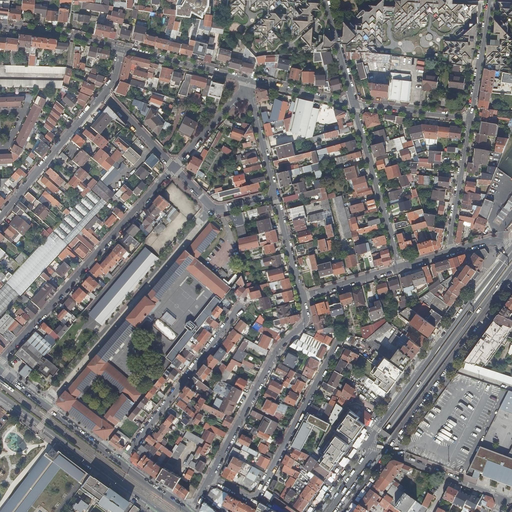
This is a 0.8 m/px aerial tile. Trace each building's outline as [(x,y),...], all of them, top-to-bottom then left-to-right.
[(33,10),(34,5),(34,0),(22,0),(21,7),(21,8),(32,9),(33,10)] [(115,1),(113,1),(113,6),(118,7),(126,8),(126,3),(121,2),(120,0),(118,0),(118,2),(115,1)] [(213,7),(213,0),(188,0),(188,7),(188,11),(188,12),(187,18),(194,19),(200,20),(201,20),(202,15),(200,15),(201,10),(205,11),(206,7),(213,7)] [(242,0),(228,0),(228,18),(235,11),(242,18),(242,0)] [(253,2),(255,2),(255,6),(267,7),(267,13),(246,32),(260,32),(259,45),(266,39),(279,40),(270,30),(280,21),(286,21),(283,18),(286,16),(292,22),(291,35),(295,32),(298,35),(311,22),(305,22),(305,16),(311,16),(309,13),(312,10),(319,11),(316,7),(319,4),(314,0),(248,0),(249,6),(253,2)] [(345,35),(342,37),(343,42),(357,43),(356,52),(360,52),(368,52),(379,53),(372,46),(375,43),(376,39),(377,39),(382,44),(383,19),(396,20),(395,33),(401,28),(402,28),(402,33),(414,22),(415,23),(415,27),(418,25),(421,28),(422,22),(428,22),(428,16),(431,13),(434,16),(434,22),(437,20),(440,23),(440,28),(446,23),(452,29),(452,23),(465,24),(465,19),(465,18),(471,18),(471,17),(472,14),(472,12),(478,6),(453,5),(453,0),(403,0),(403,1),(397,1),(397,3),(397,6),(396,7),(384,6),(384,5),(385,2),(385,0),(378,6),(372,6),(375,9),(371,12),(358,11),(360,14),(358,16),(360,18),(362,16),(364,18),(351,29),(345,23),(345,35)] [(7,16),(8,13),(8,11),(8,8),(9,5),(1,5),(2,1),(0,1),(0,17),(3,18),(3,16),(7,16)] [(94,3),(82,1),(81,8),(107,12),(108,5),(105,5),(94,3)] [(511,3),(496,2),(505,12),(502,16),(508,16),(508,22),(511,22),(511,3)] [(45,18),(46,11),(46,8),(45,8),(45,6),(34,5),(33,10),(33,11),(33,13),(41,14),(40,17),(45,18)] [(7,16),(7,18),(16,19),(17,17),(20,17),(21,9),(21,8),(21,7),(16,6),(16,9),(8,8),(8,11),(8,13),(7,16)] [(184,7),(175,7),(175,10),(175,16),(187,18),(188,12),(185,12),(185,9),(184,8),(184,7)] [(58,12),(57,21),(66,22),(66,20),(68,20),(69,15),(67,15),(68,11),(59,9),(58,12)] [(110,21),(122,24),(124,14),(121,14),(122,11),(119,10),(118,13),(112,11),(110,17),(107,16),(107,18),(108,20),(110,20),(110,21)] [(138,10),(137,13),(145,14),(142,24),(147,25),(150,15),(150,12),(143,11),(138,10)] [(45,20),(57,21),(58,12),(46,11),(45,18),(45,20)] [(79,13),(73,13),(73,18),(88,21),(89,16),(78,15),(79,13)] [(173,24),(175,16),(170,15),(166,29),(168,29),(166,39),(163,38),(162,40),(157,38),(155,46),(155,47),(167,50),(169,42),(173,26),(173,24)] [(198,28),(203,29),(203,26),(209,27),(211,17),(202,15),(201,20),(200,20),(198,28)] [(198,28),(200,20),(194,19),(188,46),(182,44),(183,42),(182,42),(179,53),(191,56),(192,53),(192,52),(195,41),(198,28)] [(487,58),(487,69),(496,71),(500,72),(505,66),(511,65),(509,62),(511,59),(509,56),(511,53),(511,39),(510,37),(511,34),(511,33),(507,33),(503,29),(503,22),(499,25),(496,21),(496,34),(492,34),(491,58),(487,58)] [(96,23),(93,34),(107,38),(109,32),(112,32),(112,30),(112,28),(104,26),(105,26),(103,25),(103,26),(99,25),(100,24),(96,23)] [(122,24),(119,37),(128,39),(130,32),(126,31),(128,25),(122,24)] [(462,62),(463,61),(463,55),(472,56),(473,43),(476,43),(477,25),(476,25),(472,24),(471,24),(470,30),(464,30),(457,36),(460,39),(460,40),(457,42),(445,42),(450,48),(444,54),(450,55),(450,61),(457,55),(462,62)] [(134,26),(131,38),(143,41),(145,35),(146,29),(134,26)] [(173,26),(169,42),(174,43),(178,27),(175,27),(173,26)] [(331,46),(330,42),(329,42),(323,36),(322,42),(310,41),(311,28),(300,37),(306,44),(295,53),(297,54),(300,53),(305,53),(304,54),(311,53),(313,53),(316,53),(320,53),(325,52),(331,46)] [(245,47),(235,34),(234,36),(232,46),(239,48),(244,49),(245,47)] [(30,48),(31,37),(18,35),(17,41),(17,47),(25,48),(25,49),(27,49),(27,48),(30,48)] [(143,43),(155,46),(157,38),(145,35),(143,41),(143,43)] [(42,49),(43,39),(31,37),(30,48),(29,57),(28,66),(35,67),(38,67),(39,60),(36,60),(36,59),(33,56),(34,50),(36,48),(42,49)] [(167,50),(179,53),(182,42),(183,37),(180,37),(179,42),(179,44),(174,43),(169,42),(167,50)] [(12,51),(11,66),(15,66),(17,47),(17,41),(6,39),(5,50),(12,51)] [(56,43),(56,40),(43,39),(42,49),(55,50),(55,49),(56,43)] [(207,44),(195,41),(192,52),(204,55),(206,48),(206,46),(207,44)] [(98,49),(89,47),(87,56),(97,58),(98,52),(97,52),(98,49)] [(249,52),(245,47),(244,49),(244,50),(241,61),(241,62),(239,70),(246,72),(247,70),(251,71),(253,66),(246,64),(249,52)] [(203,61),(210,63),(213,50),(206,48),(204,55),(204,56),(203,61)] [(231,51),(219,48),(216,59),(228,62),(229,58),(231,51)] [(109,51),(101,50),(99,57),(107,59),(108,57),(109,57),(109,55),(108,55),(109,51)] [(330,51),(320,53),(322,61),(323,65),(327,65),(333,63),(330,51)] [(356,52),(346,51),(346,53),(348,60),(361,58),(360,52),(356,52)] [(368,52),(360,52),(361,58),(362,60),(386,62),(385,64),(391,65),(391,55),(379,53),(368,52)] [(322,61),(320,53),(316,53),(313,53),(313,63),(322,61)] [(281,58),(282,54),(278,55),(276,67),(278,68),(279,69),(288,71),(290,61),(286,60),(286,59),(285,58),(284,60),(283,60),(284,56),(283,56),(282,58),(281,58)] [(265,56),(255,58),(257,63),(264,63),(263,61),(265,61),(265,63),(272,63),(272,67),(276,68),(276,67),(278,55),(276,55),(276,57),(265,58),(265,56)] [(125,58),(119,82),(125,84),(130,64),(136,66),(136,65),(148,68),(150,63),(150,61),(129,56),(125,58)] [(241,61),(229,58),(228,62),(227,67),(239,70),(241,62),(241,61)] [(362,79),(367,77),(366,75),(363,62),(357,64),(362,79)] [(150,63),(148,68),(147,74),(146,77),(151,78),(154,69),(157,69),(158,65),(150,63)] [(64,74),(66,68),(53,67),(38,67),(35,67),(28,66),(15,66),(11,66),(4,66),(4,69),(6,69),(5,72),(64,74)] [(64,74),(63,81),(68,82),(73,70),(72,70),(66,68),(64,74)] [(172,70),(161,68),(160,72),(159,77),(169,80),(172,70)] [(298,80),(301,71),(291,68),(290,74),(287,74),(285,82),(289,82),(290,78),(298,80)] [(487,69),(485,69),(481,91),(491,93),(492,93),(496,71),(487,69)] [(145,79),(146,77),(147,74),(133,71),(132,71),(131,73),(130,73),(129,76),(132,77),(132,75),(136,76),(135,78),(142,80),(142,79),(145,79)] [(159,77),(160,72),(157,71),(155,77),(154,77),(152,87),(156,88),(157,83),(158,78),(159,77)] [(173,72),(170,84),(173,85),(174,83),(174,81),(178,82),(178,81),(179,81),(181,74),(180,74),(173,72)] [(313,83),(313,72),(302,72),(301,82),(313,83)] [(94,85),(99,87),(103,83),(101,83),(103,77),(101,76),(97,75),(97,76),(89,73),(86,81),(94,84),(94,85)] [(389,97),(389,99),(409,101),(412,81),(410,81),(410,75),(390,73),(389,85),(389,97)] [(511,74),(503,73),(501,84),(509,86),(511,86),(511,74)] [(192,88),(196,89),(196,87),(197,86),(199,77),(186,74),(184,79),(184,81),(183,81),(178,94),(186,96),(188,87),(192,88)] [(207,96),(210,84),(210,82),(212,77),(207,75),(206,79),(199,77),(197,86),(204,87),(202,95),(207,96)] [(323,91),(330,92),(328,84),(326,79),(325,75),(314,75),(314,85),(323,85),(323,91)] [(424,75),(423,86),(422,90),(428,90),(431,90),(431,87),(437,87),(438,77),(424,75)] [(326,79),(328,84),(329,83),(331,91),(341,88),(338,79),(333,80),(332,77),(330,78),(328,79),(326,79)] [(450,77),(449,88),(457,89),(457,90),(464,91),(465,79),(450,77)] [(62,85),(63,81),(0,79),(0,87),(61,88),(62,85)] [(126,84),(128,85),(143,89),(144,84),(127,79),(126,84)] [(93,85),(85,82),(82,92),(89,95),(93,85)] [(112,92),(113,92),(124,96),(128,85),(126,84),(125,84),(119,82),(118,84),(112,92)] [(372,96),(389,97),(389,85),(382,85),(369,83),(372,96)] [(207,96),(219,99),(222,87),(210,84),(207,96)] [(68,88),(62,85),(61,88),(61,91),(68,94),(76,98),(85,102),(88,96),(78,92),(78,94),(67,90),(68,88)] [(271,95),(271,91),(259,88),(256,91),(259,102),(269,99),(269,95),(271,95)] [(68,94),(61,91),(58,96),(63,101),(66,104),(70,108),(76,101),(72,97),(67,95),(68,94)] [(491,93),(481,91),(478,107),(489,109),(491,93)] [(146,103),(158,108),(161,99),(149,94),(146,103)] [(14,98),(14,95),(10,96),(10,98),(5,98),(6,107),(11,107),(11,108),(15,108),(15,107),(14,98)] [(23,102),(23,95),(19,95),(19,98),(14,98),(15,107),(20,107),(20,101),(23,102)] [(33,105),(41,109),(45,101),(37,97),(33,105)] [(163,110),(168,112),(171,104),(172,104),(175,99),(168,97),(163,110)] [(300,98),(297,97),(293,111),(292,117),(288,131),(290,131),(301,134),(306,135),(314,107),(299,103),(300,98)] [(264,111),(262,112),(265,124),(278,121),(283,101),(283,99),(276,98),(271,120),(266,118),(264,111)] [(315,102),(300,98),(299,103),(314,107),(315,102)] [(145,109),(148,110),(151,105),(133,99),(131,105),(136,106),(136,108),(136,109),(137,109),(144,112),(145,109)] [(56,100),(52,106),(61,114),(64,108),(56,100)] [(288,103),(283,101),(278,121),(283,119),(286,108),(288,109),(289,107),(288,106),(287,106),(288,103)] [(204,109),(204,110),(206,110),(215,113),(216,111),(216,110),(200,104),(197,110),(202,113),(204,109)] [(39,113),(41,109),(33,105),(31,109),(28,108),(27,112),(39,118),(41,114),(39,113)] [(143,120),(157,134),(164,121),(155,111),(154,111),(156,107),(151,105),(148,110),(143,120)] [(52,106),(49,113),(57,120),(61,114),(52,106)] [(112,120),(123,128),(124,128),(125,126),(106,106),(102,113),(112,120)] [(320,109),(314,107),(306,135),(313,137),(320,109)] [(345,112),(335,109),(338,124),(340,129),(344,128),(341,118),(346,117),(347,115),(346,113),(345,112)] [(494,110),(483,109),(481,121),(483,122),(492,123),(494,110)] [(39,118),(27,112),(25,115),(27,116),(25,121),(33,125),(35,121),(37,122),(39,118)] [(381,124),(378,114),(366,112),(363,115),(367,128),(381,124)] [(49,113),(46,119),(54,126),(57,120),(49,113)] [(99,135),(112,120),(102,113),(90,127),(97,134),(99,135)] [(197,122),(185,115),(177,131),(189,137),(197,122)] [(386,115),(385,118),(385,119),(395,121),(395,122),(405,123),(406,125),(405,126),(406,129),(409,128),(408,126),(408,124),(408,123),(406,117),(400,117),(386,115)] [(43,126),(49,131),(54,126),(46,119),(43,126)] [(278,121),(265,124),(268,136),(273,135),(272,130),(274,129),(274,126),(284,124),(283,119),(278,121)] [(33,125),(25,121),(23,126),(21,125),(19,128),(31,134),(33,130),(31,129),(33,125)] [(165,121),(161,127),(167,131),(170,124),(165,121)] [(492,123),(483,122),(481,134),(488,135),(495,137),(497,124),(492,123)] [(246,132),(251,124),(244,123),(243,123),(241,128),(240,131),(235,129),(234,128),(232,134),(234,134),(233,137),(241,140),(243,136),(246,132)] [(246,132),(243,136),(246,137),(250,137),(251,141),(256,141),(252,124),(251,124),(246,132)] [(326,127),(328,132),(340,129),(338,124),(326,127)] [(422,125),(408,126),(412,140),(424,138),(422,125)] [(429,126),(422,125),(424,138),(437,139),(438,137),(439,127),(439,126),(429,126)] [(328,132),(313,137),(314,141),(325,137),(326,138),(335,136),(336,135),(340,134),(340,133),(339,132),(342,132),(343,132),(349,131),(348,127),(344,128),(340,129),(328,132)] [(450,128),(439,127),(438,137),(449,138),(449,137),(450,128)] [(462,129),(450,127),(450,128),(449,137),(460,139),(462,129)] [(30,138),(31,134),(19,128),(17,132),(19,133),(17,137),(26,141),(28,137),(30,138)] [(383,129),(374,132),(377,144),(387,141),(383,129)] [(106,145),(108,142),(99,135),(97,134),(94,137),(85,130),(82,134),(99,148),(101,150),(104,152),(106,150),(105,149),(107,146),(106,145)] [(44,138),(40,134),(38,138),(40,141),(46,145),(49,148),(51,145),(48,142),(54,136),(51,133),(49,131),(44,138)] [(219,131),(212,143),(215,145),(222,133),(219,131)] [(481,134),(478,134),(476,144),(486,146),(488,135),(481,134)] [(81,149),(82,150),(83,149),(80,147),(84,142),(76,135),(71,141),(81,149)] [(24,146),(26,141),(17,137),(15,142),(13,141),(11,144),(13,145),(23,150),(24,151),(26,147),(24,146)] [(122,155),(129,147),(118,137),(114,142),(122,149),(119,152),(122,155)] [(401,143),(400,137),(394,139),(397,151),(403,149),(401,143)] [(496,152),(503,153),(508,139),(498,137),(496,152)] [(355,140),(346,142),(349,152),(358,149),(355,140)] [(401,143),(403,149),(407,149),(414,146),(413,142),(412,140),(401,143)] [(46,145),(40,141),(40,142),(41,143),(33,151),(40,158),(49,148),(46,145)] [(377,144),(372,146),(375,158),(386,155),(383,145),(388,143),(387,141),(377,144)] [(291,143),(278,146),(281,159),(295,156),(291,143)] [(316,151),(319,162),(325,161),(324,154),(342,149),(342,147),(341,144),(322,149),(316,151)] [(21,154),(23,150),(13,145),(10,152),(11,153),(11,155),(12,164),(16,159),(19,153),(21,154)] [(223,146),(221,151),(228,155),(231,151),(223,146)] [(414,146),(407,149),(400,151),(403,161),(410,159),(409,157),(407,152),(411,150),(412,153),(416,152),(414,146)] [(133,165),(140,157),(129,147),(122,155),(121,155),(125,158),(122,160),(124,161),(123,162),(127,166),(130,163),(133,165)] [(91,158),(107,171),(116,162),(110,158),(106,154),(104,152),(101,150),(99,148),(91,158)] [(71,160),(80,168),(90,157),(82,150),(81,149),(71,160)] [(188,168),(197,173),(203,162),(208,151),(204,149),(199,160),(194,157),(188,168)] [(480,157),(500,161),(503,153),(496,152),(482,150),(477,149),(475,156),(480,157)] [(122,155),(119,152),(117,150),(110,158),(116,162),(121,155),(122,155)] [(361,151),(348,155),(335,159),(337,165),(347,161),(347,160),(362,156),(361,151)] [(430,151),(429,163),(432,163),(441,164),(441,163),(438,162),(439,151),(436,151),(435,151),(430,151)] [(31,152),(25,160),(30,163),(32,160),(31,159),(34,154),(31,152)] [(236,157),(237,162),(242,161),(244,160),(257,157),(255,152),(246,154),(246,155),(244,155),(244,157),(241,158),(241,156),(236,157)] [(281,159),(274,161),(275,165),(279,164),(279,166),(283,165),(282,163),(291,161),(292,162),(298,161),(298,159),(312,156),(314,164),(318,163),(316,152),(312,153),(311,152),(299,155),(295,156),(281,159)] [(6,155),(6,153),(2,153),(3,167),(7,167),(7,164),(12,164),(11,155),(6,155)] [(158,161),(152,154),(144,163),(151,169),(158,161)] [(121,162),(122,160),(125,158),(121,155),(116,162),(107,171),(98,181),(105,188),(106,187),(111,181),(106,177),(111,171),(116,176),(119,172),(117,171),(119,169),(119,168),(123,164),(121,162)] [(488,166),(497,167),(500,161),(480,157),(475,156),(474,163),(475,163),(478,164),(479,164),(488,166)] [(387,158),(376,161),(379,169),(385,167),(390,166),(387,158)] [(477,170),(478,164),(475,163),(474,163),(469,162),(467,172),(475,173),(476,170),(477,170)] [(316,178),(323,177),(319,163),(318,163),(314,164),(304,166),(294,169),(296,175),(316,170),(316,172),(315,172),(316,178)] [(51,164),(49,168),(50,169),(57,175),(59,173),(60,172),(51,164)] [(289,170),(294,169),(304,166),(303,164),(299,165),(298,165),(290,166),(279,168),(280,172),(289,170)] [(397,164),(390,166),(385,167),(387,173),(389,179),(399,177),(400,176),(397,164)] [(244,169),(245,173),(263,168),(262,165),(252,167),(244,169)] [(346,181),(353,179),(359,177),(355,165),(347,168),(342,169),(346,181)] [(147,173),(140,166),(133,174),(141,180),(147,173)] [(492,180),(497,167),(488,166),(487,172),(483,172),(481,180),(492,180)] [(74,176),(81,182),(88,174),(80,168),(74,176)] [(13,176),(12,175),(9,179),(11,181),(13,178),(15,180),(16,181),(21,175),(24,178),(26,175),(23,172),(19,169),(13,176)] [(57,175),(50,169),(46,173),(50,176),(49,177),(57,184),(57,183),(59,185),(63,180),(58,176),(57,175)] [(280,172),(277,173),(280,187),(293,184),(289,170),(280,172)] [(106,177),(111,181),(116,176),(111,171),(106,177)] [(63,180),(66,182),(67,180),(59,173),(57,175),(58,176),(63,180)] [(411,173),(400,176),(399,177),(402,186),(409,184),(407,176),(408,176),(409,181),(410,181),(413,180),(413,179),(411,174),(411,173)] [(416,175),(411,174),(413,179),(419,179),(419,184),(428,185),(429,176),(416,175)] [(243,175),(234,177),(236,186),(245,184),(243,175)] [(80,194),(83,197),(85,196),(85,195),(87,193),(90,190),(87,187),(81,182),(74,176),(68,184),(75,190),(76,188),(77,186),(81,190),(80,190),(82,192),(80,194)] [(200,185),(203,182),(195,176),(193,181),(200,186),(200,185)] [(266,180),(265,176),(250,180),(250,183),(248,183),(248,185),(258,182),(266,180)] [(353,179),(356,191),(357,191),(368,188),(365,176),(360,177),(359,177),(353,179)] [(449,186),(450,177),(446,177),(438,176),(435,176),(434,186),(441,187),(442,185),(449,186)] [(56,194),(60,190),(53,185),(44,177),(40,181),(56,194)] [(9,179),(3,179),(0,179),(0,187),(3,184),(9,179)] [(87,187),(90,190),(91,189),(97,182),(93,179),(87,187)] [(316,189),(325,187),(323,179),(314,181),(316,189)] [(102,199),(110,191),(106,187),(105,188),(98,181),(97,182),(91,189),(101,198),(102,199)] [(304,192),(306,192),(303,181),(293,184),(296,194),(298,194),(304,192)] [(132,192),(135,196),(144,185),(141,182),(132,192)] [(207,191),(210,186),(203,182),(200,185),(206,189),(205,190),(207,191)] [(258,182),(248,185),(223,191),(219,192),(220,197),(260,187),(258,182)] [(468,182),(466,191),(469,192),(475,193),(477,184),(468,182)] [(9,189),(3,184),(0,187),(0,205),(4,201),(1,198),(9,189)] [(123,185),(119,190),(122,192),(124,194),(120,198),(124,201),(132,192),(123,185)] [(328,199),(327,195),(325,187),(316,189),(306,192),(304,192),(305,198),(319,194),(318,193),(319,193),(321,192),(323,198),(320,199),(313,201),(314,203),(321,201),(328,199)] [(357,191),(359,197),(373,193),(371,187),(368,188),(357,191)] [(432,199),(443,201),(445,189),(434,188),(432,199)] [(397,190),(389,192),(391,201),(400,199),(399,196),(401,196),(401,194),(402,193),(401,189),(397,190)] [(85,195),(96,204),(101,199),(90,190),(87,193),(85,195)] [(57,206),(60,203),(46,191),(42,195),(51,202),(55,205),(57,206)] [(114,195),(110,191),(102,199),(107,203),(109,200),(114,195)] [(469,192),(466,191),(464,203),(471,205),(482,207),(483,204),(472,201),(472,199),(481,200),(482,198),(485,198),(486,196),(469,193),(469,192)] [(32,202),(35,199),(28,193),(25,196),(32,202)] [(51,202),(42,195),(37,200),(42,205),(43,205),(46,208),(51,202)] [(114,195),(109,200),(115,205),(119,200),(117,198),(114,195)] [(169,203),(160,195),(153,203),(161,210),(162,211),(169,203)] [(336,197),(334,197),(345,239),(352,237),(351,232),(348,220),(345,207),(344,204),(342,195),(336,197)] [(80,201),(90,210),(95,205),(85,196),(83,197),(80,201)] [(64,241),(102,199),(101,198),(101,199),(96,204),(95,205),(90,210),(89,211),(85,216),(84,217),(79,222),(78,223),(74,228),(73,229),(68,234),(68,235),(63,240),(64,241)] [(474,226),(474,227),(483,231),(487,221),(486,220),(494,202),(485,198),(483,204),(482,207),(477,219),(474,226)] [(107,203),(102,199),(64,241),(68,245),(70,243),(75,237),(84,228),(95,216),(104,206),(107,203)] [(331,209),(328,199),(321,201),(324,211),(331,209)] [(364,212),(365,215),(378,211),(374,199),(366,201),(369,211),(364,212)] [(25,201),(23,205),(29,210),(32,206),(25,201)] [(26,210),(28,211),(29,210),(23,205),(20,202),(16,206),(24,213),(26,210)] [(79,202),(75,207),(85,216),(89,211),(79,202)] [(363,202),(361,203),(354,205),(351,206),(352,213),(358,211),(358,212),(363,211),(363,210),(365,209),(363,202)] [(161,210),(153,203),(145,212),(149,216),(153,219),(161,210)] [(471,205),(464,203),(462,208),(473,210),(473,209),(476,209),(473,218),(477,219),(482,207),(471,205)] [(503,208),(509,212),(511,208),(511,206),(507,203),(503,208)] [(34,214),(41,220),(49,211),(46,208),(43,205),(41,207),(40,207),(34,214)] [(271,205),(248,211),(249,217),(259,215),(259,213),(273,210),(272,206),(271,205)] [(306,218),(303,205),(291,208),(295,226),(306,223),(304,218),(306,218)] [(18,216),(20,218),(23,214),(24,213),(16,206),(12,211),(18,216)] [(116,207),(111,213),(119,219),(123,215),(120,213),(121,212),(116,207)] [(69,213),(79,222),(84,217),(74,208),(70,212),(69,213)] [(506,215),(507,216),(509,213),(509,212),(503,208),(500,211),(506,215)] [(422,209),(408,213),(411,223),(420,221),(419,215),(422,214),(424,214),(423,213),(422,209)] [(333,217),(331,210),(309,215),(311,223),(333,217)] [(502,223),(507,216),(506,215),(500,211),(496,218),(502,223)] [(241,212),(229,215),(232,220),(236,226),(244,224),(241,212)] [(427,225),(428,226),(433,227),(435,215),(423,213),(424,214),(424,215),(425,217),(425,218),(429,219),(427,225)] [(64,219),(74,228),(78,223),(68,214),(67,215),(64,219)] [(107,216),(102,222),(108,227),(115,219),(111,215),(109,218),(107,216)] [(16,231),(21,235),(29,226),(25,222),(20,218),(18,216),(10,226),(16,231)] [(104,224),(95,216),(84,228),(96,239),(98,236),(89,229),(96,222),(101,226),(104,224)] [(144,228),(150,233),(153,230),(154,229),(151,227),(152,225),(153,226),(154,225),(153,224),(156,221),(155,221),(153,219),(149,216),(147,218),(143,222),(146,225),(144,228)] [(348,220),(351,232),(354,231),(354,229),(359,228),(357,220),(363,219),(362,216),(351,219),(348,220)] [(458,244),(460,243),(464,222),(472,223),(471,225),(474,226),(477,219),(473,218),(460,216),(456,241),(458,244)] [(258,221),(261,233),(273,230),(270,218),(258,221)] [(58,224),(68,234),(73,229),(63,220),(58,224)] [(0,225),(0,233),(2,235),(10,226),(4,221),(0,225)] [(127,232),(128,233),(131,235),(133,237),(140,230),(148,236),(150,233),(144,228),(136,221),(127,232)] [(154,229),(153,230),(154,232),(155,231),(156,232),(158,233),(159,234),(160,234),(166,228),(165,227),(165,226),(164,225),(162,224),(161,224),(163,222),(161,221),(158,224),(154,229)] [(394,224),(396,230),(408,226),(407,222),(403,221),(394,224)] [(412,225),(413,230),(428,226),(427,225),(426,221),(424,222),(412,225)] [(66,391),(57,401),(58,403),(67,410),(94,430),(94,431),(98,434),(107,422),(103,419),(76,398),(97,373),(106,363),(130,335),(137,326),(146,316),(147,315),(156,305),(155,304),(187,267),(195,257),(197,258),(220,231),(210,222),(187,250),(186,250),(147,297),(146,296),(128,318),(98,355),(97,355),(89,365),(67,391),(66,391)] [(236,226),(239,239),(247,237),(244,224),(236,226)] [(335,236),(332,224),(326,225),(329,238),(330,237),(335,236)] [(351,232),(352,237),(354,244),(359,242),(357,233),(360,232),(360,234),(372,230),(377,229),(376,225),(373,226),(369,227),(354,231),(351,232)] [(2,235),(4,237),(8,241),(16,231),(10,226),(2,235)] [(53,230),(53,231),(63,240),(68,235),(57,226),(53,230)] [(432,240),(435,250),(439,249),(442,246),(445,229),(439,228),(433,227),(428,226),(429,232),(433,231),(440,232),(439,235),(438,235),(437,238),(439,238),(438,241),(432,240)] [(84,228),(75,237),(78,240),(90,251),(93,247),(80,236),(83,233),(96,245),(99,242),(96,239),(84,228)] [(240,251),(244,250),(264,245),(274,243),(278,242),(275,229),(273,230),(261,233),(247,237),(239,239),(240,251)] [(42,236),(45,239),(50,234),(46,231),(42,236)] [(309,240),(307,231),(298,233),(300,242),(309,240)] [(131,244),(137,249),(141,244),(133,237),(131,235),(128,233),(122,240),(129,246),(131,244)] [(397,234),(400,243),(416,239),(414,233),(403,236),(402,233),(397,234)] [(368,240),(369,243),(369,244),(375,242),(375,243),(374,244),(375,247),(387,243),(384,235),(368,240)] [(70,243),(68,245),(67,247),(70,249),(73,246),(78,240),(75,237),(70,243)] [(322,252),(328,250),(325,239),(319,240),(322,252)] [(416,239),(400,243),(401,249),(417,244),(416,239)] [(419,248),(421,255),(435,250),(432,240),(418,244),(419,248)] [(274,243),(264,245),(266,254),(276,252),(274,243)] [(369,243),(355,247),(357,254),(370,251),(370,249),(369,244),(369,243)] [(113,250),(121,257),(124,260),(129,253),(119,244),(113,250)] [(79,247),(75,251),(82,258),(88,251),(82,245),(80,247),(79,247)] [(70,249),(67,247),(62,252),(66,255),(68,254),(74,259),(77,255),(70,249)] [(159,258),(145,247),(89,314),(102,325),(159,258)] [(465,255),(457,257),(460,265),(460,266),(466,264),(476,271),(489,254),(485,249),(476,251),(469,260),(467,261),(465,255)] [(100,265),(108,272),(121,257),(113,250),(100,265)] [(378,253),(372,255),(375,266),(383,264),(384,266),(390,264),(392,261),(388,250),(380,252),(382,258),(380,259),(378,253)] [(16,263),(20,266),(28,257),(22,252),(19,255),(21,257),(16,263)] [(66,255),(62,252),(57,257),(62,261),(66,255)] [(281,259),(285,258),(284,253),(265,258),(267,266),(273,265),(274,268),(282,265),(281,259)] [(313,270),(319,269),(318,265),(315,254),(309,255),(313,270)] [(359,264),(357,255),(355,255),(354,255),(345,257),(348,267),(357,265),(357,264),(359,264)] [(216,275),(197,258),(195,257),(187,267),(217,293),(223,299),(224,298),(225,296),(232,288),(228,286),(222,280),(216,275)] [(457,257),(449,259),(451,268),(455,267),(460,265),(457,257)] [(453,275),(451,268),(449,259),(435,264),(437,273),(438,276),(439,280),(440,284),(445,281),(452,276),(453,275)] [(49,265),(55,269),(58,265),(53,260),(49,265)] [(70,268),(64,262),(55,273),(60,278),(70,268)] [(334,273),(332,264),(331,262),(318,265),(319,269),(320,276),(334,273)] [(334,275),(345,272),(343,262),(332,264),(334,273),(334,275)] [(4,269),(12,275),(20,266),(16,263),(10,270),(5,266),(3,268),(4,269)] [(100,265),(97,263),(89,272),(96,277),(99,274),(101,275),(103,272),(106,274),(108,272),(100,265)] [(453,275),(466,285),(471,278),(476,271),(466,264),(460,266),(455,272),(453,275)] [(428,266),(423,267),(424,271),(424,272),(428,283),(428,284),(432,282),(428,266)] [(53,271),(48,267),(40,276),(46,281),(48,278),(47,277),(53,271)] [(270,281),(290,277),(289,273),(284,274),(282,268),(268,271),(270,281)] [(0,281),(3,285),(12,275),(4,269),(2,272),(6,276),(5,276),(0,271),(0,281)] [(221,269),(216,275),(222,280),(224,278),(227,274),(221,269)] [(476,271),(471,278),(474,281),(479,273),(476,271)] [(104,276),(109,281),(113,276),(108,272),(106,274),(104,276)] [(424,272),(412,275),(416,287),(428,283),(424,272)] [(245,284),(243,274),(236,282),(241,286),(236,293),(235,292),(233,294),(233,297),(237,300),(246,289),(243,287),(245,284)] [(411,275),(401,278),(405,292),(408,292),(409,296),(412,295),(411,291),(415,290),(414,286),(414,285),(411,275)] [(449,290),(458,297),(466,285),(453,275),(452,276),(445,281),(440,284),(444,287),(449,290)] [(83,284),(90,290),(91,292),(98,284),(98,283),(90,276),(83,284)] [(291,288),(289,278),(281,280),(282,282),(284,290),(291,288)] [(397,280),(388,282),(391,291),(394,301),(399,300),(398,296),(397,296),(395,290),(400,288),(399,284),(397,280)] [(429,288),(430,292),(440,284),(439,280),(429,288)] [(47,283),(41,290),(47,295),(48,296),(50,297),(56,290),(54,289),(47,283)] [(267,288),(270,287),(268,283),(248,288),(248,293),(250,292),(258,291),(267,288)] [(376,286),(378,294),(389,291),(386,283),(376,286)] [(0,289),(0,309),(16,293),(6,284),(0,289)] [(442,301),(450,307),(458,297),(449,290),(444,287),(440,284),(430,292),(434,295),(440,288),(442,290),(443,289),(447,292),(446,294),(441,300),(442,301)] [(72,291),(69,294),(79,303),(88,294),(87,293),(80,287),(76,292),(77,293),(76,294),(72,291)] [(417,293),(419,299),(430,292),(429,288),(429,287),(417,293)] [(354,302),(356,308),(366,305),(363,297),(361,289),(352,292),(352,294),(354,302)] [(88,295),(93,299),(99,292),(96,290),(93,294),(91,292),(88,295)] [(294,300),(291,290),(282,293),(283,297),(285,302),(294,300)] [(258,292),(258,291),(250,292),(251,295),(252,300),(260,297),(259,295),(261,294),(260,292),(258,292)] [(28,299),(31,301),(39,309),(45,302),(44,301),(43,300),(45,297),(39,292),(33,299),(25,292),(23,294),(28,299)] [(342,304),(342,305),(354,302),(352,294),(352,292),(340,295),(342,304)] [(419,299),(443,317),(450,307),(442,301),(441,300),(434,295),(430,292),(419,299)] [(16,293),(0,309),(0,313),(18,294),(16,293)] [(223,299),(217,293),(203,312),(194,323),(191,320),(187,323),(185,327),(188,329),(166,358),(172,363),(179,353),(181,352),(184,347),(186,344),(189,341),(192,338),(193,336),(197,331),(201,326),(209,316),(218,305),(223,299)] [(28,299),(23,294),(19,299),(24,303),(28,299)] [(270,296),(260,298),(262,307),(265,306),(265,310),(273,308),(270,296)] [(405,308),(409,307),(405,296),(401,297),(403,303),(400,303),(402,309),(405,308)] [(63,306),(69,311),(72,309),(74,310),(75,308),(73,307),(75,304),(70,299),(63,306)] [(231,304),(227,301),(224,299),(221,303),(224,306),(228,309),(231,304)] [(409,307),(436,327),(443,317),(419,299),(409,307)] [(380,313),(384,312),(381,301),(381,300),(375,302),(376,306),(369,308),(371,319),(381,317),(380,313)] [(318,330),(324,329),(321,321),(320,322),(319,320),(324,319),(323,316),(320,317),(319,314),(327,312),(324,303),(324,302),(310,306),(316,331),(318,330)] [(52,313),(63,322),(65,324),(70,318),(74,321),(75,320),(77,318),(69,311),(63,306),(61,304),(59,306),(63,310),(59,315),(54,311),(52,313)] [(279,319),(292,316),(289,304),(276,307),(279,319)] [(334,308),(330,309),(331,314),(332,316),(344,313),(342,305),(342,304),(334,306),(334,308)] [(222,308),(218,305),(209,316),(215,320),(223,309),(222,308)] [(31,318),(37,311),(33,308),(32,309),(28,306),(23,311),(25,313),(27,315),(27,314),(31,318)] [(409,307),(401,316),(402,317),(429,336),(436,327),(409,307)] [(511,311),(504,307),(499,314),(509,318),(511,315),(511,316),(511,311)] [(23,311),(20,308),(15,314),(17,316),(15,319),(21,324),(28,317),(25,314),(25,313),(23,311)] [(0,319),(0,334),(9,343),(23,328),(6,313),(0,319)] [(300,319),(299,314),(292,316),(279,319),(273,321),(275,326),(287,323),(288,324),(297,322),(300,319)] [(499,314),(494,321),(511,327),(511,319),(509,318),(499,314)] [(215,320),(209,316),(201,326),(205,329),(206,330),(209,326),(206,324),(208,322),(216,328),(219,324),(215,320)] [(158,320),(153,325),(172,341),(177,336),(158,320)] [(247,325),(241,320),(234,329),(240,334),(247,325)] [(494,321),(464,362),(466,363),(482,368),(486,363),(487,363),(501,344),(505,346),(508,341),(511,343),(508,354),(511,355),(511,338),(507,337),(511,329),(511,327),(494,321)] [(44,339),(52,346),(57,341),(61,337),(55,332),(44,322),(41,326),(49,333),(44,339)] [(55,332),(61,337),(69,327),(67,326),(65,324),(63,322),(55,332)] [(279,334),(255,322),(252,328),(275,340),(279,334)] [(375,350),(388,359),(392,353),(378,344),(373,341),(379,337),(379,338),(393,327),(387,322),(377,330),(375,332),(368,338),(367,339),(365,343),(366,344),(375,350)] [(363,337),(368,338),(375,332),(373,327),(373,325),(361,328),(363,337)] [(324,329),(318,330),(316,334),(314,338),(328,345),(332,338),(327,335),(326,337),(319,334),(320,332),(324,332),(336,332),(334,326),(332,327),(324,329)] [(206,330),(205,329),(201,335),(197,340),(198,340),(203,344),(212,334),(206,330)] [(240,334),(234,329),(228,338),(235,343),(241,335),(240,334)] [(405,335),(415,343),(418,339),(404,329),(401,332),(405,335)] [(390,361),(404,371),(421,347),(416,344),(415,343),(405,335),(401,332),(397,330),(388,342),(394,346),(399,339),(400,337),(408,343),(407,345),(404,343),(401,347),(403,348),(402,349),(401,350),(398,349),(390,361)] [(19,373),(25,378),(37,364),(43,357),(52,346),(44,339),(36,332),(16,354),(27,364),(19,373)] [(308,335),(302,332),(298,340),(305,343),(309,335),(308,335)] [(0,352),(9,343),(0,334),(0,352)] [(264,335),(258,345),(260,346),(267,350),(268,347),(272,339),(264,335)] [(328,345),(314,338),(309,335),(305,343),(298,340),(297,339),(289,346),(311,357),(319,362),(321,358),(327,348),(329,349),(331,346),(328,345)] [(416,344),(421,347),(427,339),(422,336),(416,344)] [(397,345),(402,349),(403,348),(401,347),(404,343),(407,345),(408,343),(400,337),(399,339),(401,341),(397,345)] [(235,344),(228,339),(221,347),(222,348),(226,351),(228,353),(235,344)] [(258,345),(245,339),(239,348),(238,349),(243,351),(247,345),(250,347),(250,346),(258,350),(260,346),(258,345)] [(181,352),(179,353),(190,362),(203,344),(198,340),(196,343),(195,344),(193,344),(189,341),(186,344),(190,347),(189,348),(188,347),(187,349),(183,354),(181,352)] [(226,351),(222,348),(216,356),(222,361),(229,353),(228,353),(226,351)] [(357,360),(359,355),(351,351),(351,352),(344,348),(340,354),(343,356),(341,359),(341,360),(348,363),(351,359),(352,360),(353,358),(357,360)] [(234,357),(232,359),(237,361),(244,365),(252,369),(253,365),(243,360),(247,353),(243,351),(238,349),(234,357)] [(397,381),(404,371),(390,361),(388,359),(375,350),(371,356),(373,358),(372,360),(369,358),(368,360),(370,361),(376,366),(397,381)] [(172,363),(171,363),(173,365),(176,367),(182,371),(186,365),(187,366),(190,362),(179,353),(172,363)] [(211,354),(204,364),(212,370),(217,364),(218,365),(219,363),(221,365),(216,373),(221,377),(226,369),(227,367),(225,365),(211,354)] [(289,354),(285,362),(293,367),(299,357),(293,354),(293,355),(289,354)] [(43,357),(37,364),(40,367),(38,370),(47,378),(50,374),(53,376),(59,369),(56,366),(47,358),(46,359),(43,357)] [(319,362),(311,357),(302,375),(307,377),(311,378),(320,362),(319,362)] [(227,367),(226,369),(231,372),(235,365),(240,367),(242,368),(244,365),(237,361),(232,359),(230,362),(229,364),(227,367)] [(348,363),(341,360),(340,363),(337,362),(335,366),(336,367),(335,368),(337,369),(335,371),(342,375),(348,378),(350,375),(342,371),(344,367),(351,371),(353,368),(354,366),(348,363)] [(106,363),(97,373),(105,379),(113,386),(123,394),(134,402),(142,393),(106,363)] [(296,372),(279,363),(274,371),(281,374),(287,378),(285,382),(284,383),(283,385),(288,388),(290,384),(293,377),(296,372)] [(511,377),(482,368),(466,363),(464,369),(511,384),(511,377)] [(204,364),(194,377),(202,383),(212,370),(204,364)] [(397,381),(376,366),(371,372),(379,378),(375,383),(388,392),(397,381)] [(180,375),(182,372),(182,371),(176,367),(171,373),(169,372),(166,375),(169,377),(173,380),(178,373),(180,375)] [(383,399),(388,392),(376,383),(375,383),(353,368),(351,371),(349,374),(363,383),(363,384),(383,399)] [(221,377),(219,380),(225,383),(231,372),(226,369),(221,377)] [(335,371),(328,384),(342,392),(344,386),(338,383),(342,375),(335,371)] [(302,375),(296,372),(293,377),(298,379),(294,385),(292,385),(290,389),(300,394),(308,378),(307,377),(302,375)] [(166,375),(164,373),(161,376),(162,376),(155,385),(155,384),(153,386),(157,389),(160,386),(165,379),(167,381),(169,377),(166,375)] [(194,377),(188,385),(192,388),(195,384),(199,387),(198,388),(201,390),(202,389),(205,391),(207,390),(206,389),(203,387),(204,384),(202,383),(194,377)] [(238,381),(234,388),(242,392),(247,383),(247,382),(238,377),(236,380),(237,380),(238,381)] [(225,397),(228,398),(233,387),(225,383),(219,380),(213,391),(225,397)] [(282,385),(272,380),(268,388),(278,393),(282,385)] [(328,384),(323,382),(321,386),(340,397),(342,392),(328,384)] [(342,392),(340,397),(339,399),(337,402),(336,403),(340,406),(345,400),(343,398),(343,397),(342,396),(342,395),(344,396),(343,397),(348,400),(355,390),(349,386),(346,384),(344,386),(342,392)] [(188,385),(180,395),(189,402),(197,392),(192,388),(188,385)] [(157,389),(153,386),(146,396),(145,396),(149,399),(157,389)] [(228,398),(237,403),(242,392),(234,388),(233,387),(228,398)] [(278,393),(268,388),(264,397),(267,399),(274,402),(278,393)] [(210,395),(205,391),(202,396),(207,400),(210,395)] [(291,391),(286,400),(294,405),(299,396),(291,391)] [(511,392),(508,391),(499,410),(511,413),(511,392)] [(196,407),(198,409),(200,410),(202,407),(205,403),(207,400),(202,396),(198,393),(196,396),(200,400),(196,407)] [(108,412),(119,420),(120,421),(134,403),(134,402),(123,394),(108,412)] [(149,399),(145,396),(138,406),(142,409),(150,399),(149,399)] [(218,410),(230,416),(237,403),(228,398),(225,397),(223,401),(218,410)] [(218,410),(223,401),(217,399),(213,407),(218,410)] [(274,415),(276,409),(278,404),(277,403),(274,402),(267,399),(262,409),(274,415)] [(188,414),(195,419),(199,413),(200,411),(200,410),(198,409),(195,413),(188,408),(189,407),(180,401),(177,405),(188,414)] [(202,407),(204,408),(221,418),(221,419),(222,420),(222,419),(225,420),(223,425),(229,428),(234,418),(230,416),(218,410),(213,407),(205,403),(202,407)] [(283,412),(286,405),(279,403),(278,404),(276,409),(283,412)] [(340,406),(336,403),(335,407),(327,422),(330,423),(333,425),(344,409),(340,406)] [(311,405),(307,412),(314,416),(319,418),(320,415),(317,414),(319,409),(311,405)] [(327,422),(335,407),(329,405),(327,410),(322,419),(327,422)] [(142,409),(138,406),(128,417),(132,421),(142,409)] [(170,408),(168,411),(170,413),(172,414),(177,418),(178,419),(180,416),(170,408)] [(253,426),(250,432),(257,436),(258,435),(267,440),(277,422),(252,409),(250,414),(263,420),(265,421),(260,430),(258,429),(253,426)] [(326,457),(321,464),(322,465),(331,471),(364,425),(358,420),(359,417),(357,416),(351,411),(338,428),(340,430),(325,452),(326,453),(324,456),(326,457)] [(364,425),(371,416),(364,411),(361,416),(358,414),(357,416),(359,417),(358,420),(364,425)] [(107,422),(98,434),(106,440),(117,425),(116,424),(119,420),(108,412),(103,419),(107,422)] [(314,416),(307,412),(290,445),(294,448),(300,451),(313,425),(326,431),(330,423),(327,422),(322,419),(319,418),(314,416)] [(195,419),(193,422),(198,425),(203,415),(199,413),(195,419)] [(164,424),(169,427),(173,423),(175,424),(179,419),(178,419),(177,418),(172,414),(164,424)] [(188,423),(191,425),(193,422),(195,419),(188,414),(182,422),(186,425),(188,423)] [(159,431),(164,435),(168,431),(170,428),(169,427),(164,424),(163,423),(161,426),(162,427),(159,431)] [(206,423),(204,428),(207,429),(216,434),(218,430),(206,423)] [(182,437),(183,438),(184,436),(185,434),(177,428),(175,432),(178,434),(182,437)] [(207,429),(202,438),(204,440),(206,441),(211,444),(216,434),(207,429)] [(118,430),(109,442),(118,450),(123,449),(124,447),(117,442),(121,436),(128,441),(130,439),(118,430)] [(185,434),(184,436),(200,446),(204,440),(202,438),(187,430),(185,434)] [(216,434),(224,438),(226,434),(218,430),(216,434)] [(162,438),(164,435),(159,431),(158,433),(156,435),(155,434),(152,437),(158,442),(159,442),(160,443),(162,445),(165,441),(162,438)] [(238,441),(244,444),(248,447),(252,439),(242,434),(238,441)] [(157,443),(158,442),(152,437),(151,436),(149,435),(146,439),(152,445),(155,441),(157,443)] [(146,439),(144,442),(146,443),(148,447),(149,445),(153,448),(154,446),(152,445),(146,439)] [(204,440),(200,446),(200,447),(196,452),(199,454),(200,454),(201,453),(205,455),(210,445),(206,443),(204,446),(203,445),(206,441),(204,440)] [(149,450),(155,455),(158,450),(155,447),(154,446),(153,448),(149,445),(148,447),(146,443),(144,442),(142,445),(144,446),(147,449),(149,450)] [(168,462),(158,478),(174,489),(178,483),(181,478),(170,471),(186,446),(180,442),(178,446),(173,453),(168,462)] [(266,451),(267,449),(269,447),(268,446),(269,444),(267,442),(265,445),(261,443),(258,449),(265,453),(266,451)] [(244,444),(242,449),(250,453),(257,457),(259,458),(261,455),(262,454),(248,447),(244,444)] [(133,461),(138,464),(146,454),(144,453),(147,449),(144,446),(142,445),(132,456),(133,461)] [(164,459),(168,462),(173,453),(171,452),(162,445),(160,448),(168,455),(167,456),(164,459)] [(233,446),(229,454),(231,454),(237,458),(241,450),(233,446)] [(493,452),(484,448),(480,447),(469,468),(476,471),(476,472),(474,472),(472,477),(477,479),(479,473),(480,472),(485,474),(486,471),(490,473),(490,474),(500,477),(500,476),(504,478),(504,479),(511,481),(511,458),(507,457),(497,453),(496,456),(492,455),(493,452)] [(300,451),(294,448),(290,455),(298,459),(300,456),(308,461),(311,457),(300,451)] [(19,511),(17,510),(32,489),(39,494),(60,467),(79,481),(79,482),(82,484),(89,475),(58,451),(56,453),(51,449),(47,454),(45,453),(21,484),(18,488),(16,492),(14,496),(13,499),(12,502),(10,506),(10,509),(9,511),(8,511),(19,511)] [(241,450),(237,458),(245,462),(250,453),(242,449),(241,450)] [(138,464),(144,469),(144,468),(155,455),(149,450),(146,454),(138,464)] [(144,468),(158,478),(168,462),(164,459),(162,462),(163,463),(160,466),(155,462),(161,453),(158,450),(155,455),(144,468)] [(185,465),(187,467),(188,465),(191,461),(194,456),(191,454),(185,465)] [(200,454),(199,454),(197,457),(199,458),(199,460),(201,461),(206,464),(208,459),(206,457),(200,454)] [(254,481),(259,484),(264,473),(245,462),(237,458),(231,454),(225,465),(227,466),(237,472),(245,476),(254,481)] [(258,461),(256,464),(265,469),(270,460),(261,455),(259,458),(258,460),(258,461)] [(287,455),(282,463),(285,464),(292,469),(296,461),(287,455)] [(311,457),(308,461),(304,467),(309,471),(317,461),(311,457)] [(191,461),(188,465),(196,469),(201,472),(206,464),(201,461),(200,462),(198,465),(196,464),(191,461)] [(314,469),(326,478),(331,471),(322,465),(321,464),(318,462),(314,469)] [(397,488),(399,484),(393,480),(398,473),(400,474),(401,473),(399,472),(400,471),(401,469),(408,471),(411,468),(395,462),(391,463),(381,476),(390,483),(393,485),(397,488)] [(290,476),(285,485),(286,486),(291,488),(294,482),(297,478),(300,473),(292,469),(285,464),(282,470),(293,476),(295,472),(297,473),(293,478),(290,476)] [(194,472),(203,477),(205,474),(201,472),(196,469),(188,465),(187,467),(184,474),(186,475),(185,477),(189,479),(190,479),(194,472)] [(301,473),(300,473),(297,478),(301,481),(306,484),(316,491),(323,481),(309,471),(304,467),(300,465),(298,467),(305,472),(311,477),(310,478),(309,476),(307,480),(306,479),(307,477),(301,473)] [(237,472),(227,466),(222,475),(232,480),(237,472)] [(416,470),(411,468),(408,471),(401,469),(400,471),(414,476),(416,470)] [(431,484),(434,477),(419,471),(417,478),(431,484)] [(485,474),(480,472),(479,473),(511,485),(511,481),(504,479),(504,478),(500,476),(500,477),(490,474),(490,473),(486,471),(485,474)] [(80,488),(91,496),(101,484),(89,475),(82,484),(80,488)] [(251,485),(254,481),(245,476),(243,480),(251,485)] [(378,496),(380,497),(383,493),(384,491),(390,483),(381,476),(371,491),(378,496)] [(277,481),(273,479),(269,488),(272,491),(277,481)] [(185,499),(192,498),(197,489),(191,484),(188,489),(187,490),(178,483),(174,489),(174,490),(185,499)] [(384,491),(387,493),(393,485),(390,483),(384,491)] [(12,496),(0,511),(8,511),(9,511),(10,509),(10,506),(12,502),(13,499),(14,496),(16,492),(18,488),(21,484),(12,496)] [(101,484),(91,496),(98,501),(107,489),(101,484)] [(301,496),(309,502),(316,491),(306,484),(305,485),(306,486),(301,494),(300,495),(301,496)] [(417,511),(422,506),(402,492),(397,488),(393,485),(387,493),(386,495),(384,494),(381,498),(400,511),(417,511)] [(286,486),(280,496),(292,505),(293,504),(289,501),(296,492),(294,491),(291,488),(286,486)] [(449,487),(443,498),(453,503),(453,504),(455,500),(459,492),(449,487)] [(455,500),(459,502),(460,501),(461,502),(463,499),(468,489),(461,487),(459,492),(455,500)] [(211,490),(207,497),(213,503),(215,500),(222,491),(217,488),(211,490)] [(17,510),(19,511),(25,511),(39,494),(32,489),(17,510)] [(106,511),(111,511),(116,507),(115,507),(121,499),(107,489),(98,501),(95,505),(104,511),(105,511),(106,511)] [(296,511),(266,490),(263,496),(272,501),(276,504),(286,511),(296,511)] [(400,511),(381,498),(380,497),(378,496),(371,491),(360,506),(368,511),(371,509),(373,511),(374,510),(371,508),(374,505),(377,507),(378,504),(385,509),(383,511),(400,511)] [(468,509),(473,511),(474,511),(481,498),(483,495),(476,492),(468,509)] [(240,501),(228,494),(226,498),(223,502),(223,503),(225,504),(228,506),(230,507),(233,509),(234,509),(240,501)] [(422,506),(427,509),(433,496),(428,494),(422,506)] [(293,506),(301,511),(309,502),(301,496),(294,504),(293,506)] [(481,498),(474,511),(482,511),(484,509),(481,507),(480,506),(481,505),(491,510),(494,504),(492,498),(486,496),(484,500),(481,498)] [(213,503),(207,497),(200,509),(200,511),(218,511),(213,508),(212,507),(213,506),(212,505),(213,503)] [(86,511),(85,511),(90,505),(82,499),(72,511),(86,511)] [(116,507),(111,511),(121,511),(128,504),(121,499),(115,507),(116,507)] [(215,500),(213,503),(212,505),(213,506),(214,506),(213,508),(218,511),(221,507),(220,507),(222,505),(215,500)] [(254,511),(256,510),(240,501),(234,509),(240,511),(254,511)] [(260,502),(257,509),(260,510),(262,511),(263,511),(265,510),(269,511),(270,511),(272,509),(260,502)] [(218,511),(229,511),(227,510),(230,507),(228,506),(225,511),(223,510),(225,508),(223,507),(225,504),(223,503),(221,507),(218,511)]
